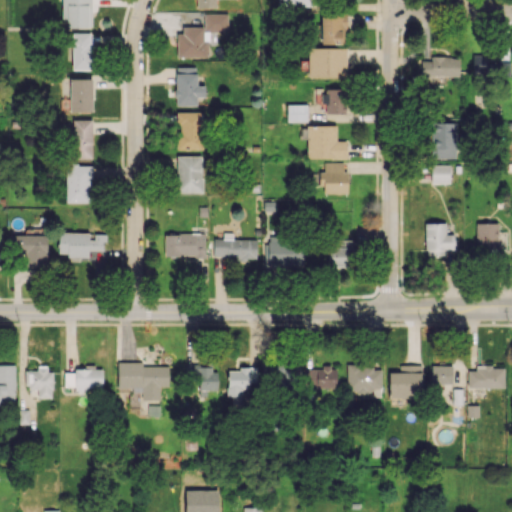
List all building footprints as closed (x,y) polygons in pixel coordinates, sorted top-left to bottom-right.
[(92,27),(90,0),(61,0),(62,18),(66,18),(67,28),(92,27)] [(215,0),(196,0),(196,8),(215,7),(215,0)] [(320,43),(345,44),(345,13),(321,12),(320,43)] [(228,13),(204,13),(204,32),(228,32),(228,13)] [(177,57),(207,57),(208,40),(203,40),(203,27),(178,26),(177,57)] [(90,70),(91,32),(72,32),(71,69),(90,70)] [(345,47),(307,48),(308,77),(346,76),(345,47)] [(510,62),(492,62),(492,55),(472,55),(472,74),(509,74),(510,62)] [(458,76),(459,57),(430,57),(430,60),(421,60),(421,76),(458,76)] [(197,105),(197,96),(204,96),(204,85),(196,85),(196,66),(175,66),(175,105),(197,105)] [(91,78),(69,79),(70,112),(92,112),(91,78)] [(325,113),(345,113),(345,88),(323,88),(322,103),(325,104),(325,113)] [(306,104),(287,105),(287,121),(307,121),(306,104)] [(177,150),(202,149),(201,111),(175,112),(176,125),(177,150)] [(92,157),(91,119),(71,119),(71,158),(92,157)] [(455,122),(432,122),(431,158),(455,158),(455,122)] [(336,125),(306,125),(306,158),(346,158),(346,141),(336,140),(336,125)] [(202,193),(202,156),(176,156),(176,193),(202,193)] [(347,193),(347,171),(343,171),(343,162),(324,162),(324,172),(319,172),(319,186),(323,185),(323,193),(347,193)] [(90,165),(65,165),(66,203),(91,202),(90,165)] [(449,182),(449,165),(430,165),(430,182),(449,182)] [(454,249),(453,234),(445,234),(445,222),(424,223),(425,255),(445,255),(445,249),(454,249)] [(497,223),(476,222),(475,248),(497,248),(497,223)] [(91,233),(58,232),(57,253),(67,253),(67,261),(80,261),(80,257),(88,257),(88,250),(104,250),(105,234),(91,233)] [(164,234),(164,257),(205,257),(204,233),(164,234)] [(47,234),(9,235),(9,253),(26,252),(26,267),(47,267),(47,234)] [(256,259),(256,239),(213,238),(213,258),(256,259)] [(303,266),(302,240),(261,241),(262,268),(303,266)] [(328,267),(352,266),(351,246),(327,247),(328,267)] [(142,400),(159,400),(159,386),(169,386),(169,366),(142,366),(142,362),(117,362),(117,387),(132,387),(132,392),(142,392),(142,400)] [(198,377),(199,394),(216,394),(215,363),(185,364),(185,377),(198,377)] [(295,388),(295,363),(267,363),(268,389),(295,388)] [(346,392),(372,392),(372,396),(380,396),(381,369),(371,369),(371,364),(346,363),(346,392)] [(15,365),(0,364),(0,401),(14,402),(15,365)] [(389,372),(388,397),(420,397),(421,365),(399,365),(399,372),(389,372)] [(452,383),(452,365),(431,365),(431,383),(452,383)] [(26,370),(25,389),(38,389),(38,397),(52,397),(52,366),(37,366),(37,370),(26,370)] [(63,371),(64,386),(74,386),(74,389),(102,388),(102,366),(83,366),(83,371),(63,371)] [(257,382),(257,366),(238,367),(238,370),(227,370),(227,396),(231,396),(231,405),(241,404),(241,388),(248,388),(248,382),(257,382)] [(468,387),(504,387),(504,366),(475,366),(475,370),(468,370),(468,387)] [(336,387),(336,367),(303,368),(304,388),(336,387)] [(29,409),(18,409),(19,430),(29,429),(29,409)]
